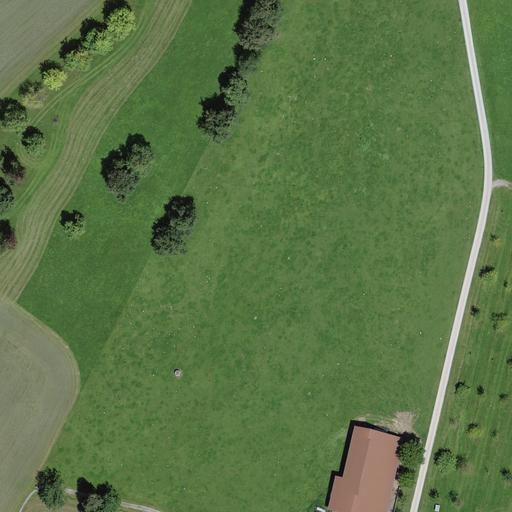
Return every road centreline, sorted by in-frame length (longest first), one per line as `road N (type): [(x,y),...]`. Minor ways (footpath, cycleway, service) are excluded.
road 1 (track): [(462,0),(490,183),(414,511)]
road 2 (track): [(340,470),(350,426),(371,416),(409,426),(426,467)]
